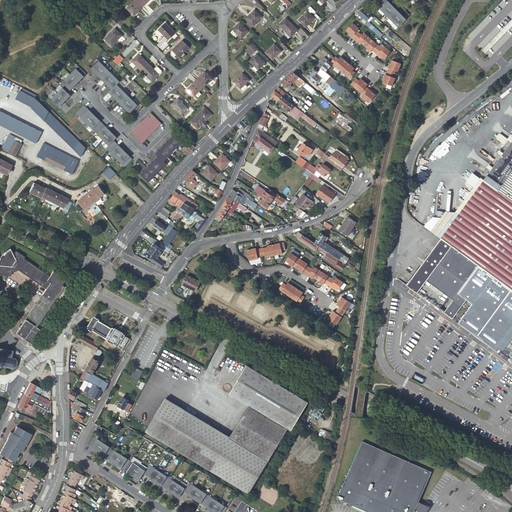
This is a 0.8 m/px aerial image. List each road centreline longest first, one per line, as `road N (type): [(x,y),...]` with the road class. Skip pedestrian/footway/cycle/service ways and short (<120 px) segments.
road 1 (secondary): [(156,299),(494,474)]
road 2 (unclassified): [(511,64),(412,148),(379,341),(381,360),(396,378)]
road 3 (tertiary): [(100,269),(233,118)]
road 4 (residential): [(84,457),(83,439),(156,299)]
road 5 (residential): [(257,95),(263,107),(193,245)]
road 6 (residential): [(179,76),(142,39),(143,28),(162,8),(225,8)]
road 7 (residential): [(230,238),(308,222),(348,200),(364,180)]
road 8 (residential): [(230,238),(233,255),(254,273),(280,268),(323,296),(314,312)]
road 9 (residential): [(91,89),(124,131),(179,76)]
